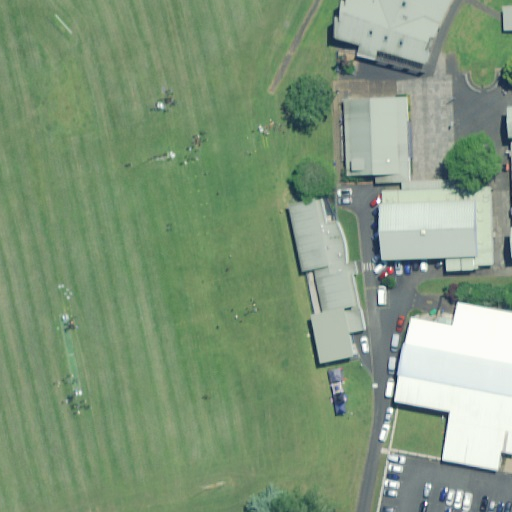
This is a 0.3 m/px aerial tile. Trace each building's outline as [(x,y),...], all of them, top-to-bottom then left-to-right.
[(346,0),(334,39),(428,65),(431,54),(443,29),(456,1),(456,0),(376,0),(376,1),(373,0),(346,0)] [(414,180),(411,96),(348,99),(352,183),(414,180)] [(495,190),(386,193),(388,262),(452,261),(452,267),(496,266),(495,190)] [(326,196),(293,203),(309,276),(322,273),(331,316),(349,312),(354,338),(374,333),(350,224),(333,228),(326,196)] [(511,452),(511,308),(463,298),(457,325),(419,317),(402,395),(456,406),(445,458),(502,471),(506,452),(511,452)]
